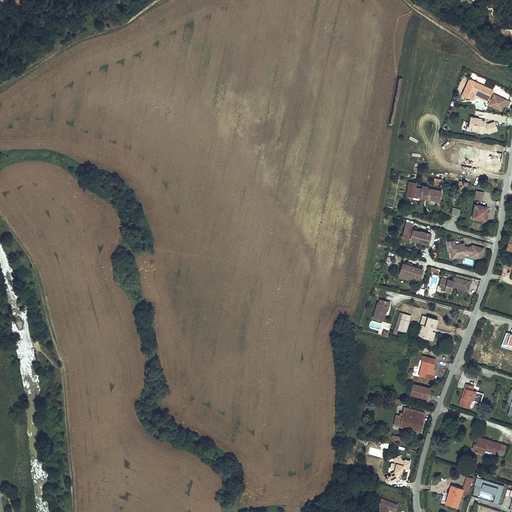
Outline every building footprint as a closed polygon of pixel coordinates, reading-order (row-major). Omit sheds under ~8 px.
[(487,101),(493,89),(468,77),(461,94),(475,100),(476,97),(487,101)] [(488,104),(501,110),(507,98),(493,92),(488,104)] [(482,118),(470,116),(468,125),(467,125),(467,126),(469,126),(472,126),(471,129),(476,130),(476,131),(483,132),(484,128),(487,129),(488,133),(497,129),(495,123),(493,124),(492,121),(488,123),(487,123),(487,124),(487,125),(484,125),(485,122),(485,120),(481,119),(482,118)] [(449,162),(470,166),(473,148),(460,145),(458,152),(451,151),(449,162)] [(473,148),(470,166),(499,171),(502,153),(473,148)] [(413,198),(414,195),(420,196),(420,197),(435,200),(435,203),(440,204),(442,193),(427,190),(428,187),(422,186),(422,188),(415,187),(416,183),(410,182),(407,197),(413,198)] [(476,190),(474,199),(482,200),(484,192),(476,190)] [(475,205),(472,218),(485,220),(487,207),(475,205)] [(412,229),(410,239),(423,243),(424,238),(429,239),(430,234),(420,231),(412,229)] [(461,255),(460,252),(465,252),(470,253),(470,255),(481,258),(483,249),(472,245),(472,247),(470,246),(469,249),(464,248),(463,243),(455,245),(454,241),(448,242),(449,252),(453,251),(454,256),(461,255)] [(419,279),(422,269),(412,266),(412,264),(408,263),(408,264),(402,263),(399,273),(409,276),(419,279)] [(470,281),(453,277),(452,280),(441,277),(439,285),(442,286),(441,290),(450,292),(451,286),(467,290),(470,281)] [(422,296),(424,289),(417,287),(415,294),(422,296)] [(378,302),(377,302),(372,318),(383,321),(385,314),(387,315),(390,302),(379,298),(378,302)] [(401,319),(409,321),(411,316),(403,313),(401,319)] [(438,320),(427,316),(424,326),(422,325),(418,335),(432,340),(435,332),(432,331),(430,331),(431,328),(432,328),(435,329),(438,320)] [(409,321),(401,319),(398,329),(406,332),(409,321)] [(435,359),(423,356),(421,361),(423,362),(420,375),(430,378),(432,369),(433,369),(435,359)] [(404,381),(401,392),(409,394),(412,384),(404,381)] [(467,395),(466,398),(462,396),(459,404),(468,408),(471,400),(473,400),(477,391),(472,390),(474,386),(467,383),(465,387),(467,388),(465,394),(467,395)] [(412,384),(409,394),(427,399),(430,388),(412,384)] [(402,416),(399,426),(420,431),(425,413),(408,408),(404,407),(402,416)] [(396,414),(393,425),(399,426),(402,416),(396,414)] [(475,443),(473,449),(477,451),(476,453),(477,454),(478,452),(484,454),(485,450),(498,454),(501,444),(479,437),(477,444),(475,443)] [(408,469),(410,461),(404,459),(404,460),(402,460),(399,455),(393,458),(396,462),(395,463),(394,469),(393,471),(394,473),(388,477),(392,483),(399,479),(398,477),(399,476),(400,473),(401,473),(402,468),(408,469)] [(498,504),(504,485),(477,477),(474,485),(482,487),(481,489),(496,494),(493,503),(498,504)] [(451,485),(446,503),(458,507),(462,494),(467,496),(469,490),(451,485)] [(379,511),(388,511),(387,511),(388,509),(395,511),(398,504),(381,498),(378,504),(382,506),(379,511)]
